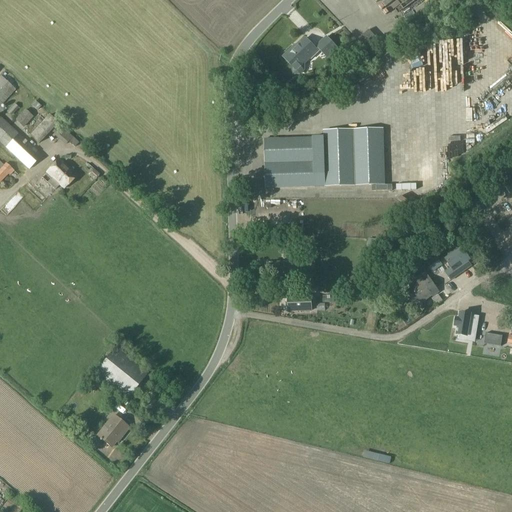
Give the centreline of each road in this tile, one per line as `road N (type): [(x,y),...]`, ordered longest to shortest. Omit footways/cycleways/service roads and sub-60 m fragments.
road 1 (unclassified): [(101,511),(192,395),(224,339),(233,280),(233,77),(257,31),(290,0)]
road 2 (unknown): [(231,312),(401,337),(501,268),(511,272)]
